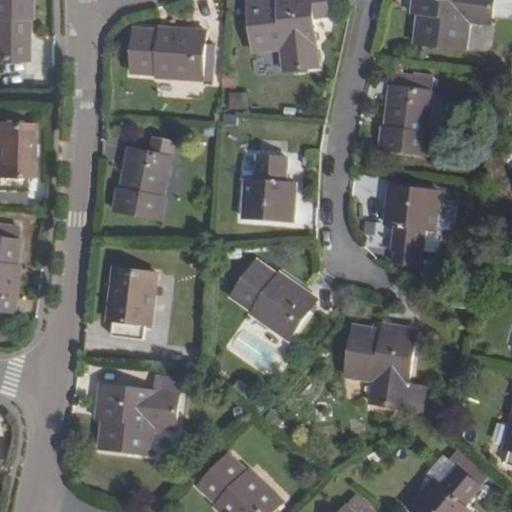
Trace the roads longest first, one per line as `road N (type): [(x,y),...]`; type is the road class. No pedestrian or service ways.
road 1 (tertiary): [(82,0),(75,215),(51,387)]
road 2 (residential): [(351,263),(334,223),(336,168),(368,0)]
